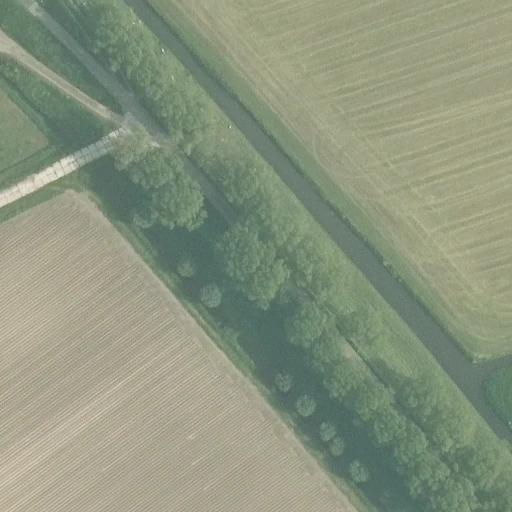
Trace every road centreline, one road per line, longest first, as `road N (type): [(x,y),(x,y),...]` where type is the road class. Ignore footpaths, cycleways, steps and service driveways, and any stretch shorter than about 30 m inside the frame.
road 1 (unclassified): [(474,511),(221,203),(25,0)]
road 2 (track): [(0,38),(169,150)]
